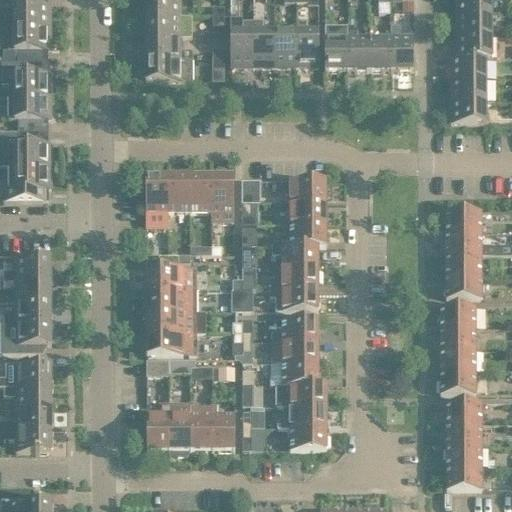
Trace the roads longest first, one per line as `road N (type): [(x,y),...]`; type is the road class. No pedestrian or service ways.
road 1 (residential): [(359,160),(360,422),(397,479)]
road 2 (residential): [(397,479),(266,489),(101,479)]
road 3 (residential): [(101,152),(331,150),(359,160)]
road 4 (residential): [(101,479),(100,228)]
road 5 (residential): [(359,160),(511,164)]
road 6 (residential): [(101,152),(100,0)]
